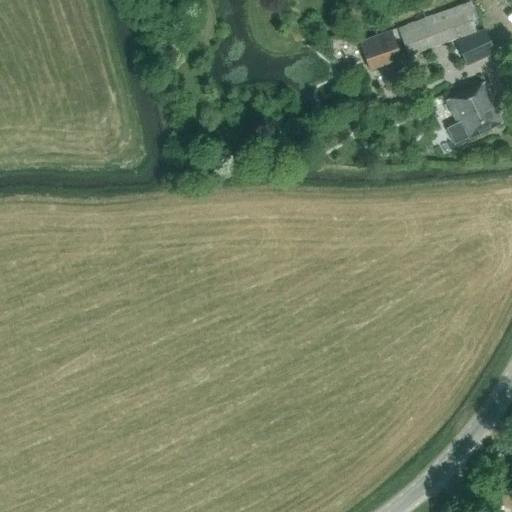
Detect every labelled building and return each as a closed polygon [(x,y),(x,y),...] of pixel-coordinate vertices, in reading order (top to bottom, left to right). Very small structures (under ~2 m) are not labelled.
[(408,57),(476,31),(466,4),(398,29),(408,57)] [(391,31),(359,42),(369,72),(402,60),(391,31)] [(464,64),(494,51),(486,33),(457,46),(464,64)] [(418,85),(435,77),(427,58),(409,65),(418,85)] [(502,124),(494,106),(495,105),(489,93),(490,92),(485,81),(446,101),(457,123),(446,129),(454,145),(468,138),(469,139),(502,124)]
